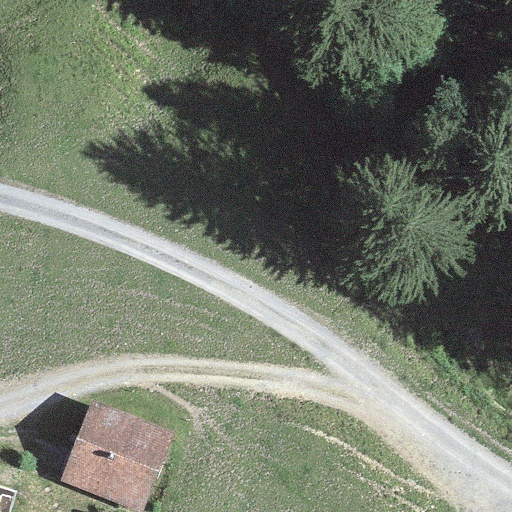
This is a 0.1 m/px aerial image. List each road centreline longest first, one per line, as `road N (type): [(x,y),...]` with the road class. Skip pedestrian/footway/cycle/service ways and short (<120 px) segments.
road 1 (track): [(0,200),(186,269),(299,335),(511,500)]
road 2 (track): [(400,420),(139,361),(0,414)]
